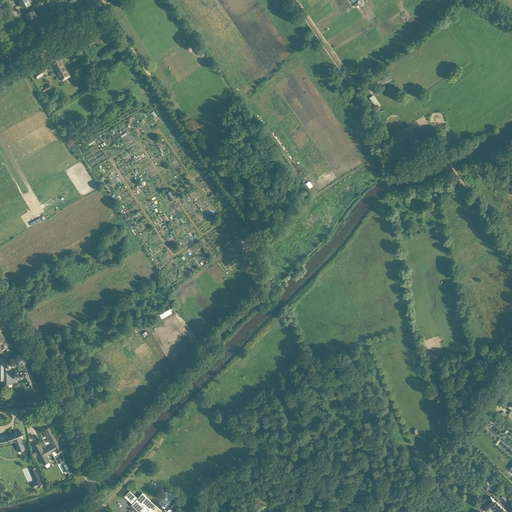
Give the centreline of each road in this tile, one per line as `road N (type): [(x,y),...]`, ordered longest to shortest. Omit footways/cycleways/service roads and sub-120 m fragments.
road 1 (track): [(100,6),(254,231)]
road 2 (track): [(394,511),(511,350)]
road 3 (track): [(511,259),(437,140),(405,159),(395,154)]
road 4 (track): [(395,154),(297,0)]
road 5 (tertiary): [(69,405),(0,293)]
